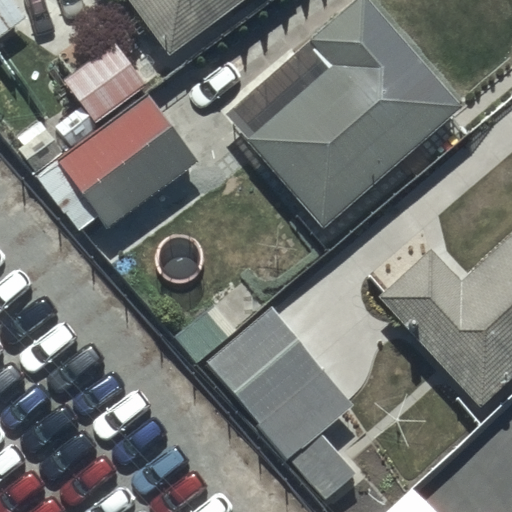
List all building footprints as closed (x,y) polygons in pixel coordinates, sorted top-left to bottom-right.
[(4,0),(0,0),(0,32),(18,21),(4,0)] [(128,0),(164,51),(236,0),(128,0)] [(459,102),(369,0),(349,0),(309,37),(329,59),(246,135),(323,220),(459,102)] [(94,123),(52,154),(103,223),(195,156),(111,41),(61,78),(94,123)] [(511,225),(459,277),(427,244),(377,292),(478,403),(511,369),(511,225)] [(242,272),(173,330),(197,358),(203,353),(325,500),(356,473),(321,432),(353,405),(242,272)] [(432,511),(407,486),(380,511),(432,511)]
